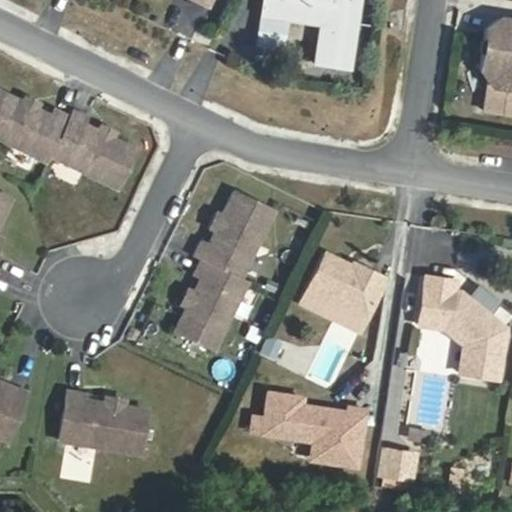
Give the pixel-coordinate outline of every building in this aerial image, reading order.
[(210,0),(184,0),(206,11),(210,0)] [(356,0),(258,0),(257,14),(322,24),(316,64),(346,68),(356,0)] [(284,25),(256,21),(251,50),(280,54),(284,25)] [(511,33),(503,22),(499,21),(486,31),(480,71),(492,89),(511,91),(511,33)] [(511,23),(503,22),(511,33),(511,23)] [(346,68),(316,64),(315,70),(345,75),(346,68)] [(68,117),(52,111),(50,116),(0,93),(0,141),(47,163),(50,156),(68,117)] [(86,116),(71,109),(68,117),(50,156),(117,188),(136,149),(83,124),(86,116)] [(193,257),(201,260),(240,280),(273,211),(234,192),(208,245),(201,241),(193,257)] [(0,220),(9,201),(0,197),(0,220)] [(323,253),(297,303),(333,322),(342,306),(367,319),(387,280),(353,263),(351,267),(323,253)] [(200,278),(174,331),(213,350),(247,283),(240,280),(201,260),(193,275),(200,278)] [(452,283),(422,279),(416,327),(441,330),(462,346),(458,375),(496,380),(503,330),(457,294),(451,293),(452,283)] [(333,322),(358,335),(367,319),(342,306),(333,322)] [(262,334),(254,352),(272,359),(279,341),(262,334)] [(8,392),(0,388),(0,436),(7,439),(27,391),(11,384),(8,392)] [(137,454),(145,411),(122,407),(121,407),(115,411),(110,410),(105,404),(104,404),(83,400),(84,394),(66,391),(58,439),(137,454)] [(301,396),(266,391),(262,416),(251,414),(249,430),(311,440),(328,443),(325,461),(354,466),(363,409),(346,406),(346,411),(299,404),(301,396)] [(123,401),(105,398),(104,404),(105,404),(110,410),(115,411),(121,407),(122,407),(123,401)] [(328,443),(311,440),(308,458),(325,461),(328,443)] [(408,454),(382,450),(377,474),(393,477),(394,472),(405,474),(408,454)]
